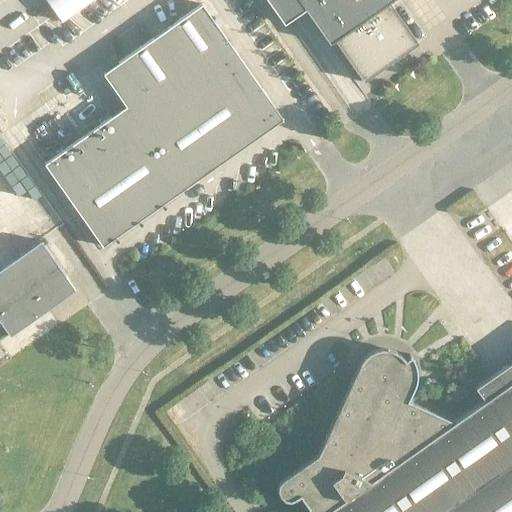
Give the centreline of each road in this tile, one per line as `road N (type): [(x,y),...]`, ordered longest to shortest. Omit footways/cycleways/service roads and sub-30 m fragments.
road 1 (unclassified): [(55,511),(110,390),(137,354),(511,90)]
road 2 (unknown): [(92,270),(290,107)]
